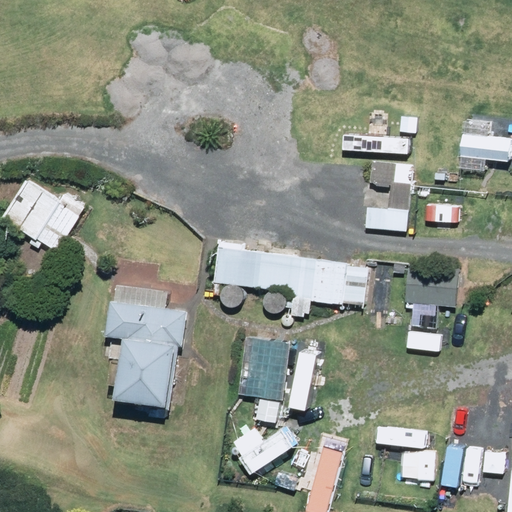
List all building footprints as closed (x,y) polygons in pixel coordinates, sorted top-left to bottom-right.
[(418,164),(378,160),(376,181),(379,181),(379,184),(396,186),(394,208),(373,206),(371,226),(412,230),(418,164)] [(86,215),(31,180),(8,216),(62,251),(86,215)] [(353,262),(226,245),(221,280),(294,290),(293,294),(299,295),(296,314),(314,316),(316,299),(348,303),(349,300),(369,303),(374,267),(353,264),(353,262)] [(465,267),(414,263),(411,301),(461,305),(465,267)] [(134,337),(126,395),(179,402),(192,309),(117,299),(112,334),(134,337)] [(294,339),(245,335),(241,396),(289,399),(294,339)]
